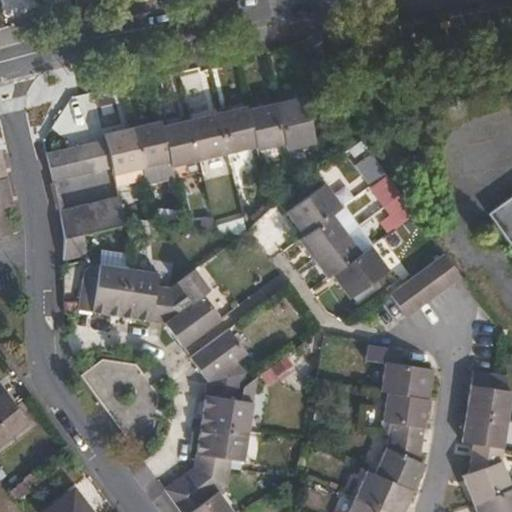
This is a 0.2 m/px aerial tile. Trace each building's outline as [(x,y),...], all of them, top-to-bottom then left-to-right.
[(275,105),(284,146),(286,152),(316,144),(305,98),(275,105)] [(247,111),(255,149),(256,152),(284,146),(275,105),(247,111)] [(246,107),(219,114),(228,155),(255,149),(247,111),(246,107)] [(219,114),(190,121),(199,161),(228,155),(219,114)] [(163,126),(170,164),(171,168),(199,161),(190,121),(163,126)] [(161,122),(132,129),(141,170),(170,164),(163,126),(161,122)] [(141,170),(132,129),(104,135),(104,144),(88,148),(95,175),(113,171),(114,176),(141,170)] [(88,148),(76,150),(81,178),(95,175),(88,148)] [(76,150),(62,154),(68,180),(81,178),(76,150)] [(62,154),(47,157),(53,184),(68,180),(62,154)] [(355,165),(396,219),(411,208),(370,154),(355,165)] [(12,210),(5,181),(0,182),(0,212),(6,211),(12,210)] [(307,199),(287,215),(304,239),(335,216),(343,210),(326,186),(307,199)] [(511,195),(487,213),(511,248),(511,195)] [(120,200),(103,204),(109,231),(126,227),(124,221),(120,200)] [(103,204),(89,207),(95,234),(109,231),(103,204)] [(89,207),(76,209),(83,237),(95,234),(89,207)] [(76,209),(60,213),(65,240),(83,237),(76,209)] [(304,239),(300,242),(314,262),(349,236),(335,216),(304,239)] [(349,236),(314,262),(327,281),(333,277),(362,255),(349,236)] [(83,237),(65,240),(63,262),(86,257),(83,237)] [(333,277),(349,300),(390,271),(373,247),(362,255),(333,277)] [(434,263),(452,288),(463,279),(445,255),(434,263)] [(424,271),(441,295),(452,288),(434,263),(424,271)] [(123,321),(130,271),(100,267),(98,279),(85,277),(81,311),(81,314),(123,321)] [(159,275),(130,271),(123,321),(152,325),(157,289),(159,275)] [(412,279),(429,304),(441,295),(424,271),(412,279)] [(169,291),(157,289),(152,325),(166,327),(182,349),(221,321),(204,298),(210,293),(194,272),(169,291)] [(402,286),(419,311),(429,304),(412,279),(402,286)] [(402,286),(390,295),(408,319),(419,311),(402,286)] [(240,390),(243,389),(245,378),(237,366),(248,358),(230,331),(190,360),(208,385),(240,390)] [(380,394),(388,395),(429,401),(433,371),(401,365),(403,352),(369,347),(367,362),(385,365),(380,394)] [(508,379),(499,377),(474,373),(467,416),(509,422),(511,402),(511,390),(506,389),(508,379)] [(208,385),(202,426),(249,433),(258,378),(243,389),(240,390),(208,385)] [(0,396),(0,445),(29,424),(5,393),(0,396)] [(390,423),(388,436),(422,441),(429,401),(388,395),(384,422),(390,423)] [(504,450),(509,422),(467,416),(462,443),(475,445),(504,450)] [(202,426),(195,469),(230,475),(231,469),(231,462),(244,464),(249,433),(202,426)] [(422,441),(388,436),(385,452),(375,476),(414,492),(426,465),(419,462),(422,441)] [(501,466),(504,450),(475,445),(470,475),(463,478),(474,504),(510,489),(501,466)] [(196,511),(232,511),(220,496),(227,491),(230,475),(195,469),(175,484),(196,511)] [(375,476),(368,472),(356,500),(383,511),(404,511),(414,492),(375,476)] [(511,511),(511,488),(510,489),(474,504),(476,511),(511,511)] [(90,511),(73,490),(44,511),(90,511)] [(383,511),(356,500),(350,511),(383,511)]
